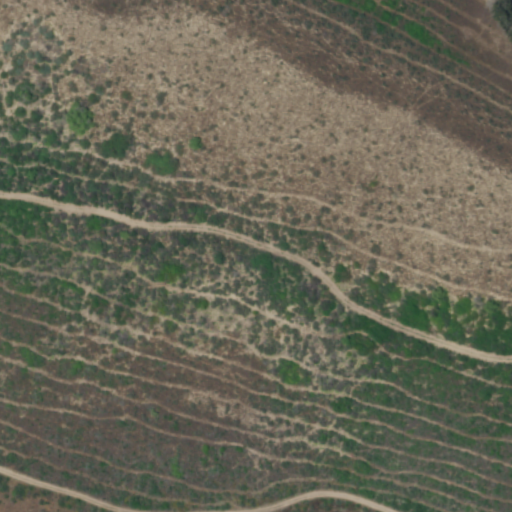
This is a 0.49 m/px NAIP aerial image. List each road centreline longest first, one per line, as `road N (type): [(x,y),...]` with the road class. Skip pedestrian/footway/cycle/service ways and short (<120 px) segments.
road 1 (track): [(511,361),(396,327),(355,307),(302,260),(252,242),(0,194)]
road 2 (track): [(133,511),(0,470)]
road 3 (track): [(388,511),(333,494),(256,511)]
